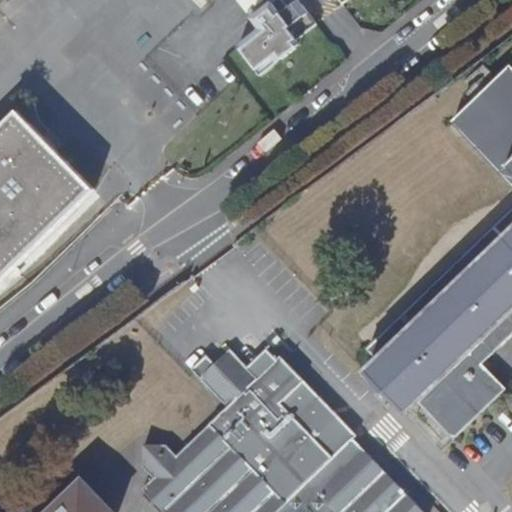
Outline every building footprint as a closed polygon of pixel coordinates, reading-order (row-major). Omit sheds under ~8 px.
[(235,0),(246,13),(264,0),(235,0)] [(239,47),(241,50),(257,71),(273,59),(283,60),(296,50),(297,41),(317,25),(310,15),(304,19),(293,5),(289,8),(282,0),(276,0),(252,19),(260,30),(239,47)] [(484,357),(511,330),(511,61),(453,118),(511,178),(511,205),(368,344),(381,356),(367,370),(374,377),(407,411),(421,397),(458,435),(511,385),(484,357)] [(0,287),(19,268),(94,195),(96,193),(94,191),(70,166),(57,153),(51,146),(44,139),(18,112),(0,129),(0,287)] [(271,344),(248,366),(260,374),(281,355),(271,344)] [(424,511),(356,439),(359,436),(286,359),(281,355),(260,374),(248,366),(231,348),(218,360),(209,351),(194,365),(230,403),(223,410),(188,443),(179,451),(169,440),(146,439),(145,462),(156,474),(146,484),(172,511),(424,511)] [(118,511),(85,477),(47,511),(2,511),(0,509),(0,511),(118,511)]
